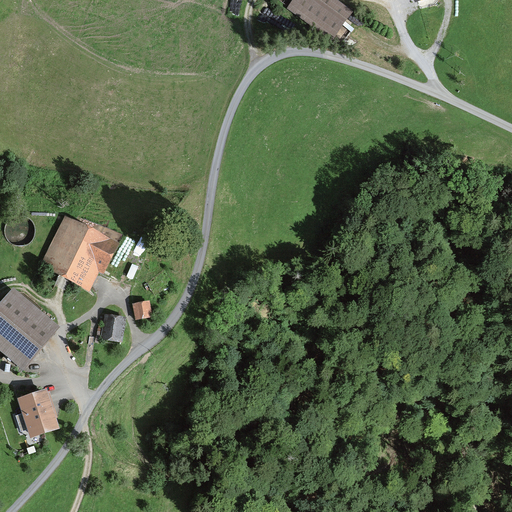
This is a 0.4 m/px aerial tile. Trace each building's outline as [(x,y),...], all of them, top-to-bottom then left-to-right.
[(321,0),(292,0),(286,8),(328,40),(346,18),(321,0)] [(88,292),(110,246),(60,221),(37,268),(88,292)] [(48,331),(4,294),(0,298),(0,354),(16,368),(48,331)] [(143,319),(142,304),(129,306),(130,321),(143,319)] [(115,344),(118,321),(101,318),(98,341),(115,344)] [(47,429),(35,395),(11,403),(23,437),(47,429)]
